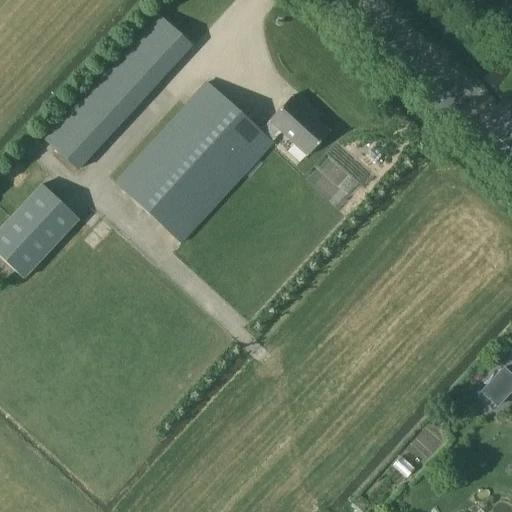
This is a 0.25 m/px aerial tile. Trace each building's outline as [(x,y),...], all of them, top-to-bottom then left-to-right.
[(78,171),(191,46),(159,17),(46,141),(78,171)] [(307,157),(330,132),(292,98),(260,133),(206,84),(116,183),(182,243),(273,144),(271,143),(281,133),(307,157)] [(373,149),(367,155),(375,163),(381,156),(373,149)] [(0,258),(24,280),(80,220),(43,187),(0,233),(0,258)] [(511,389),(511,376),(503,368),(481,392),(497,406),(511,389)] [(401,457),(393,466),(406,478),(414,468),(401,457)]
